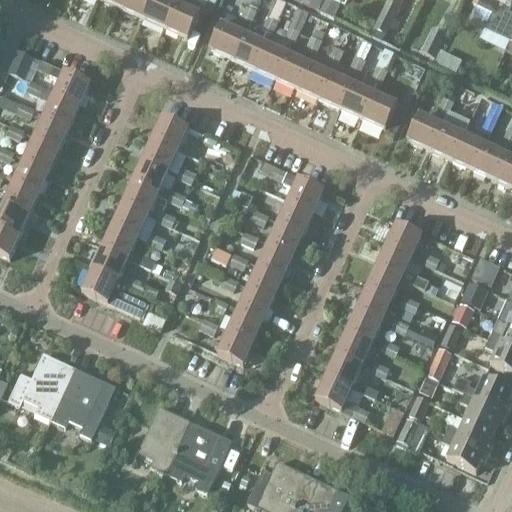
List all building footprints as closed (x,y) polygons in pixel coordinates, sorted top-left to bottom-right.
[(127,0),(100,0),(99,4),(121,14),(127,0)] [(154,0),(127,0),(121,14),(143,24),(154,0)] [(154,0),(143,24),(165,34),(177,9),(158,0),(154,0)] [(194,0),(193,5),(204,11),(209,0),(194,0)] [(347,0),(328,0),(328,1),(344,8),(347,0)] [(396,16),(403,0),(388,0),(383,10),(384,11),(373,34),(384,39),(395,16),(396,16)] [(490,35),(489,36),(509,46),(508,44),(511,36),(511,17),(508,15),(511,6),(511,0),(480,0),(476,10),(491,17),(483,32),(490,35)] [(242,39),(230,65),(252,75),(264,49),(265,50),(270,39),(272,40),(272,39),(278,26),(275,25),(282,10),(275,7),(262,34),(247,27),(242,39)] [(177,9),(165,34),(187,44),(199,19),(177,9)] [(220,29),(208,54),(230,65),(242,39),(247,27),(246,27),(252,15),(244,11),(233,35),(220,29)] [(296,13),(288,31),(299,36),(307,18),(296,13)] [(264,49),(252,75),(274,85),(286,59),(291,50),(292,50),(299,36),(288,31),(282,43),(272,39),(272,40),(270,39),(265,50),(264,49)] [(432,33),(421,56),(432,61),(443,38),(432,33)] [(310,41),(303,55),(314,60),(321,46),(310,41)] [(332,51),(325,64),(337,69),(343,56),(332,51)] [(35,75),(39,66),(17,56),(8,77),(30,86),(35,75)] [(308,70),(286,59),(274,85),(296,95),(308,70)] [(364,65),(354,60),(342,85),(330,80),(318,105),(340,116),(352,90),(365,66),(364,66),(364,65)] [(77,110),(87,88),(88,87),(52,71),(52,69),(40,64),(39,66),(35,75),(57,86),(51,99),(77,110)] [(330,80),(308,70),(296,95),(318,105),(330,80)] [(376,71),(369,86),(380,89),(387,77),(376,71)] [(397,81),(392,95),(402,100),(408,86),(397,81)] [(30,86),(25,97),(39,103),(44,92),(30,86)] [(374,100),(352,90),(340,116),(362,126),(374,100)] [(43,95),(39,103),(47,107),(41,120),(67,132),(77,110),(51,99),(43,95)] [(451,136),(439,130),(427,155),(450,166),(461,141),(475,117),(473,116),(480,102),(471,98),(464,112),(451,136)] [(396,110),(374,100),(362,126),(384,136),(396,110)] [(442,102),(436,116),(446,121),(453,106),(442,102)] [(19,108),(15,118),(28,124),(33,115),(19,108)] [(41,120),(31,142),(58,154),(67,132),(41,120)] [(405,145),(427,155),(439,130),(417,120),(405,145)] [(161,121),(151,144),(176,156),(209,170),(212,162),(205,159),(205,157),(180,146),(187,133),(161,121)] [(497,127),(486,122),(480,134),(479,137),(490,141),(491,138),(497,127)] [(495,156),(484,151),(472,176),(494,186),(506,161),(507,162),(511,150),(511,124),(508,132),(507,131),(495,156)] [(10,129),(5,140),(19,147),(24,136),(10,129)] [(484,151),(461,141),(450,166),(472,176),(484,151)] [(31,142),(21,164),(48,176),(58,154),(31,142)] [(176,156),(151,144),(141,166),(166,178),(176,156)] [(0,152),(0,164),(9,169),(14,157),(0,152)] [(511,164),(507,162),(506,161),(494,186),(511,194),(511,164)] [(38,198),(48,176),(21,164),(11,186),(38,198)] [(156,200),(166,178),(141,166),(131,188),(156,200)] [(292,193),(297,183),(285,177),(265,168),(262,175),(270,179),(269,182),(281,188),(281,187),(292,193)] [(181,172),(176,183),(190,190),(196,179),(181,172)] [(312,218),(322,195),(297,183),(292,193),(286,206),(312,218)] [(11,186),(2,208),(28,220),(38,198),(11,186)] [(131,188),(121,210),(147,221),(156,200),(131,188)] [(171,195),(166,206),(180,212),(185,201),(171,195)] [(302,240),(312,218),(286,206),(276,228),(302,240)] [(0,234),(18,242),(28,220),(2,208),(0,211),(0,234)] [(121,210),(111,232),(137,243),(147,221),(121,210)] [(253,214),(252,215),(248,224),(262,232),(267,222),(253,214)] [(161,216),(156,227),(170,233),(175,223),(161,216)] [(292,262),(302,240),(276,228),(266,250),(292,262)] [(414,253),(420,241),(394,229),(384,251),(410,263),(410,264),(420,269),(434,276),(439,264),(414,253)] [(137,243),(111,232),(101,254),(127,265),(136,270),(136,271),(150,278),(155,267),(131,256),(137,243)] [(0,234),(0,259),(9,263),(18,242),(0,234)] [(243,236),(242,237),(238,247),(252,253),(257,243),(243,236)] [(151,238),(146,249),(160,255),(165,245),(151,238)] [(266,250),(256,272),(282,284),(292,262),(266,250)] [(384,251),(374,273),(400,284),(411,289),(411,290),(423,295),(427,287),(404,276),(410,264),(410,263),(384,251)] [(91,274),(118,286),(127,265),(101,254),(91,274)] [(242,275),(247,265),(232,258),(228,269),(242,275)] [(479,263),(470,283),(480,288),(489,268),(479,263)] [(272,305),(282,284),(256,272),(246,293),(272,305)] [(390,306),(400,284),(374,273),(364,294),(390,306)] [(120,296),(123,289),(118,286),(91,274),(81,297),(107,309),(139,324),(146,308),(120,296)] [(223,280),(218,291),(232,297),(237,286),(223,280)] [(131,282),(126,293),(139,300),(145,288),(131,282)] [(468,288),(460,305),(470,310),(478,292),(468,288)] [(246,293),(236,315),(262,327),(272,305),(246,293)] [(380,328),(390,306),(364,294),(354,316),(380,328)] [(213,302),(208,313),(222,320),(227,309),(213,302)] [(405,302),(400,313),(414,319),(418,308),(405,302)] [(503,313),(498,325),(508,330),(511,331),(511,307),(507,305),(503,313)] [(459,307),(452,322),(465,328),(472,314),(459,307)] [(236,315),(226,337),(252,349),(262,327),(236,315)] [(354,316),(344,338),(370,350),(380,328),(354,316)] [(204,323),(198,335),(212,341),(217,331),(204,323)] [(395,324),(390,334),(404,340),(408,330),(395,324)] [(492,336),(488,345),(511,355),(511,331),(508,330),(498,325),(497,325),(492,336)] [(459,335),(449,329),(439,349),(450,354),(459,335)] [(226,337),(216,359),(242,371),(252,349),(226,337)] [(360,372),(370,350),(344,338),(334,360),(360,372)] [(384,345),(380,356),(394,363),(399,352),(384,345)] [(511,355),(488,345),(485,353),(495,358),(490,370),(511,379),(511,355)] [(438,354),(426,380),(437,385),(449,359),(438,354)] [(20,379),(7,407),(19,412),(22,406),(29,409),(36,412),(33,419),(49,426),(73,373),(42,359),(31,384),(20,379)] [(354,385),(360,372),(334,360),(324,382),(350,394),(360,398),(359,400),(374,406),(379,396),(365,389),(364,390),(354,385)] [(375,367),(370,378),(384,385),(389,374),(375,367)] [(73,373),(49,426),(64,433),(67,427),(82,433),(79,440),(91,445),(115,393),(73,373)] [(478,396),(467,391),(463,400),(507,420),(511,410),(508,409),(511,399),(511,397),(505,394),(507,389),(485,379),(483,384),(478,396)] [(350,394),(324,382),(314,404),(340,416),(340,417),(363,428),(369,416),(345,405),(350,394)] [(436,388),(425,383),(419,396),(430,401),(436,388)] [(470,413),(464,425),(494,438),(499,427),(503,429),(507,420),(463,400),(459,408),(470,413)] [(416,401),(408,420),(419,425),(427,407),(416,401)] [(158,413),(134,465),(135,466),(138,459),(152,465),(149,472),(164,479),(188,427),(158,413)] [(406,424),(396,446),(407,451),(417,429),(406,424)] [(448,431),(445,440),(488,460),(493,450),(489,449),(494,438),(464,425),(459,436),(448,431)] [(188,427),(164,479),(180,486),(183,480),(197,486),(194,493),(206,498),(230,446),(188,427)] [(103,436),(97,449),(107,453),(112,441),(103,436)] [(484,469),(488,460),(445,440),(441,448),(451,453),(446,465),(476,478),(481,468),(484,469)] [(292,511),(307,481),(275,467),(270,479),(262,475),(246,508),(253,511),(292,511)] [(307,481),(292,511),(342,511),(348,500),(307,481)]
